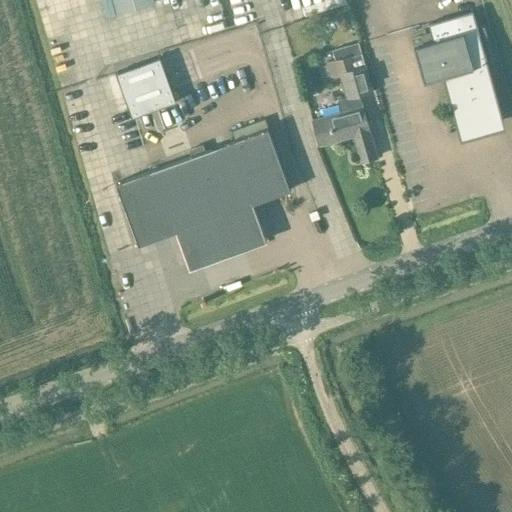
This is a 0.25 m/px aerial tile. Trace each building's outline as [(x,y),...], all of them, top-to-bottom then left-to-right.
[(503,116),(498,103),(499,102),(488,62),(495,60),(484,25),(478,27),(473,10),(429,23),(434,39),(414,45),(422,71),(441,66),(455,115),(456,115),(460,128),(461,128),(461,129),(481,123),(502,117),(502,116),(503,116)] [(340,74),(346,97),(338,100),(341,111),(313,119),(320,144),(354,135),(361,161),(377,157),(363,105),(360,95),(374,90),(366,64),(365,64),(362,53),(361,53),(359,42),(332,49),(335,59),(326,61),(331,77),(340,74)] [(161,56),(124,70),(116,72),(132,117),(177,101),(161,56)] [(232,130),(236,139),(117,182),(140,244),(179,230),(254,202),(291,189),(269,127),(266,118),(232,130)] [(254,202),(179,230),(193,267),(268,239),(254,202)]
